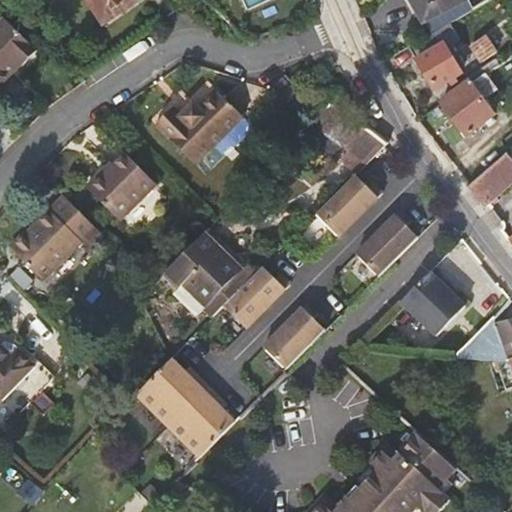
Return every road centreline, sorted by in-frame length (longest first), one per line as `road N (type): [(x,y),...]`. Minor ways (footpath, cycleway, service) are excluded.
road 1 (residential): [(333,32),(224,59),(160,49),(70,105),(0,174)]
road 2 (residential): [(333,32),(511,282)]
